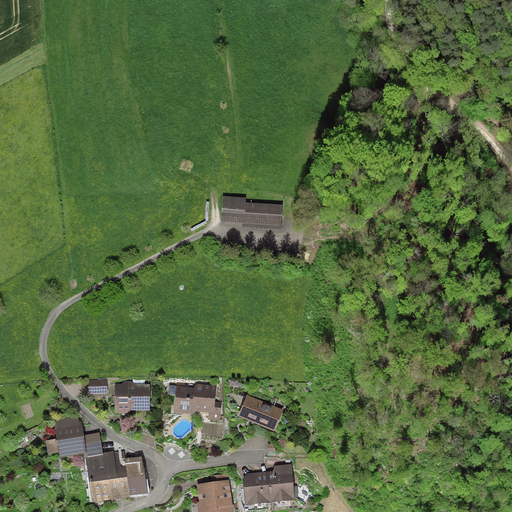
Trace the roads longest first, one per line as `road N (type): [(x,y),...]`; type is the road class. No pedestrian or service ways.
road 1 (unclassified): [(57,384),(42,342),(52,316),(70,301),(206,231),(277,235)]
road 2 (track): [(511,168),(410,60),(388,0)]
road 3 (residential): [(120,511),(154,498),(163,483),(160,460),(104,428),(57,384)]
